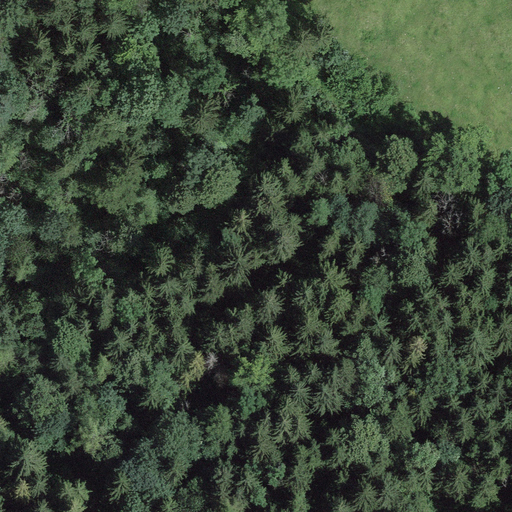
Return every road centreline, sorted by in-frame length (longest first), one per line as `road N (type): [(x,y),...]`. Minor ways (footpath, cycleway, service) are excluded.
road 1 (track): [(185,0),(236,34),(283,52),(511,240)]
road 2 (track): [(0,414),(103,498),(108,511)]
